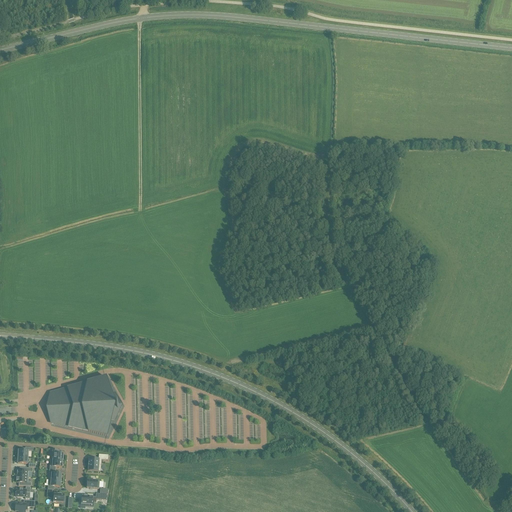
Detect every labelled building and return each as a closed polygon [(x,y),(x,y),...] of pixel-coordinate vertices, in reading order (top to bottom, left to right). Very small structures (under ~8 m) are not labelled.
[(106,377),(51,392),(53,403),(51,403),(50,408),(51,413),(54,413),(51,423),(107,436),(106,420),(115,420),(122,406),(114,393),(106,393),(106,377)] [(25,451),(18,451),(18,457),(28,458),(28,451),(33,452),(33,448),(25,448),(25,451)] [(50,450),(49,454),(51,454),(50,460),(62,461),(63,460),(64,455),(63,455),(58,454),(59,450),(50,450)] [(88,466),(88,471),(100,472),(101,460),(108,461),(108,456),(99,455),(98,460),(89,459),(89,463),(88,463),(88,464),(89,464),(88,466)] [(49,470),(55,471),(56,467),(62,468),(62,461),(50,460),(49,470)] [(17,477),(28,478),(28,472),(29,472),(32,473),(32,469),(19,468),(19,471),(17,471),(17,475),(17,477)] [(55,471),(49,470),(48,480),(61,481),(61,475),(55,474),(55,471)] [(17,477),(16,483),(19,483),(18,486),(31,487),(31,483),(29,483),(28,483),(28,478),(17,477)] [(61,481),(48,480),(48,490),(54,490),(54,487),(60,488),(61,481)] [(87,481),(86,488),(99,489),(99,482),(87,481)] [(25,490),(16,489),(16,497),(25,498),(25,499),(30,499),(30,488),(26,487),(25,490)] [(54,494),(53,502),(63,503),(63,502),(65,502),(65,499),(63,498),(64,495),(61,495),(56,495),(54,494)] [(82,497),(81,504),(85,505),(85,507),(93,508),(94,503),(96,503),(96,500),(106,500),(106,495),(100,494),(96,494),(96,498),(94,498),(82,497)] [(14,504),(14,509),(15,509),(15,511),(18,511),(24,511),(25,511),(27,511),(28,508),(34,508),(34,502),(24,501),(23,504),(15,504),(14,504)]
